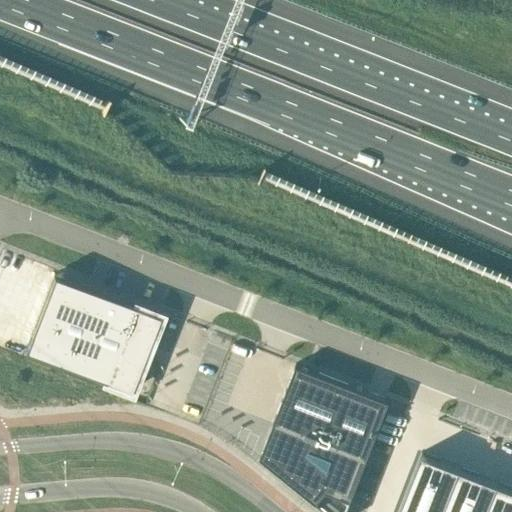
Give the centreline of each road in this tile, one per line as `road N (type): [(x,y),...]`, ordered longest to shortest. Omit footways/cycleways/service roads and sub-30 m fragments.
road 1 (motorway): [(3,0),(511,200)]
road 2 (residential): [(30,222),(511,407)]
road 3 (motorway): [(511,141),(153,0)]
road 4 (tertiary): [(274,511),(207,465),(156,445),(114,439),(0,447)]
road 5 (tertiary): [(0,496),(121,486),(201,511)]
